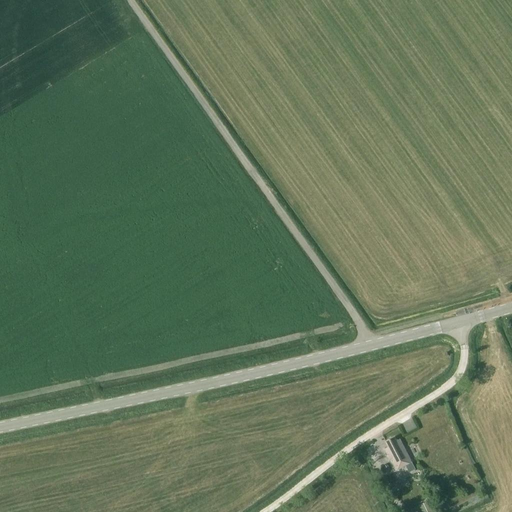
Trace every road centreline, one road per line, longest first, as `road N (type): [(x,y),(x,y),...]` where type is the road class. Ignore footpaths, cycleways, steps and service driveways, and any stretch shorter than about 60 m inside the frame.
road 1 (tertiary): [(0,428),(459,323)]
road 2 (residential): [(459,323),(464,360),(451,384),(266,511)]
